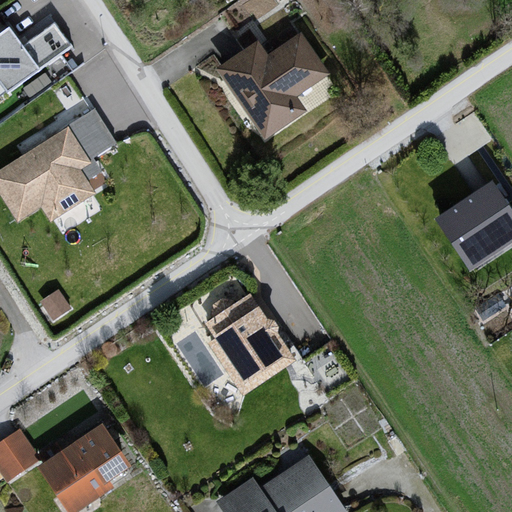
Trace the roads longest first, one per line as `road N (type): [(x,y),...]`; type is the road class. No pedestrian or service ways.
road 1 (residential): [(511,53),(238,233)]
road 2 (residential): [(238,233),(0,395)]
road 3 (residential): [(92,0),(238,233)]
